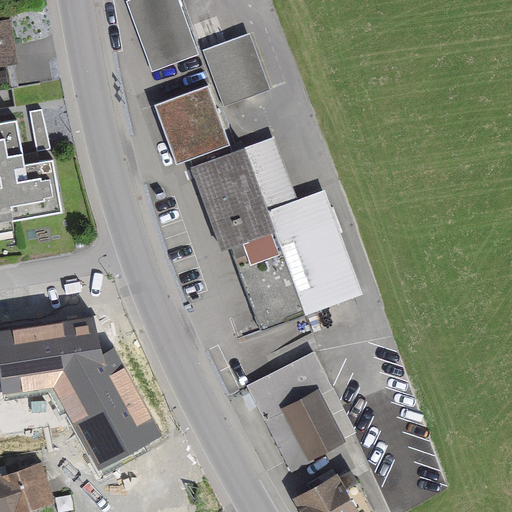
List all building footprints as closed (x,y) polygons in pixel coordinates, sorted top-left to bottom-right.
[(154,74),(198,57),(177,0),(136,0),(128,3),(154,74)] [(12,16),(0,18),(0,66),(21,63),(12,16)] [(215,50),(203,54),(224,111),(237,106),(271,94),(250,37),(215,50)] [(230,151),(208,91),(154,111),(176,171),(230,151)] [(16,117),(0,119),(0,222),(63,211),(53,159),(26,164),(16,117)] [(247,157),(268,216),(299,205),(277,145),(246,156),(247,157)] [(268,216),(247,157),(195,175),(223,255),(234,251),(275,237),(268,216)] [(275,237),(305,319),(363,299),(326,195),(299,205),(268,216),(275,237)] [(305,319),(275,237),(234,251),(263,334),(305,319)] [(0,357),(29,417),(102,382),(54,282),(0,307),(0,357)] [(365,441),(318,352),(248,389),(295,478),(365,441)] [(79,452),(161,408),(139,368),(57,412),(79,452)] [(5,461),(0,462),(0,511),(39,511),(61,505),(48,467),(11,479),(5,461)] [(370,511),(358,489),(346,496),(338,481),(293,506),(296,511),(370,511)]
